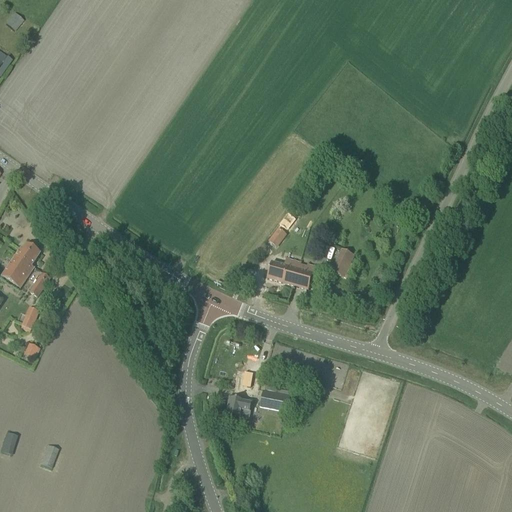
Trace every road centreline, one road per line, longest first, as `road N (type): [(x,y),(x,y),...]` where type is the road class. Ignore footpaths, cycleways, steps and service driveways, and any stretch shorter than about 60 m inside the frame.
road 1 (unclassified): [(373,353),(511,60)]
road 2 (tertiary): [(212,298),(71,214),(0,160)]
road 3 (tertiary): [(216,511),(190,439),(185,397),(190,352),(212,298)]
road 4 (tertiary): [(373,353),(212,298)]
road 5 (tertiary): [(511,413),(459,383),(373,353)]
